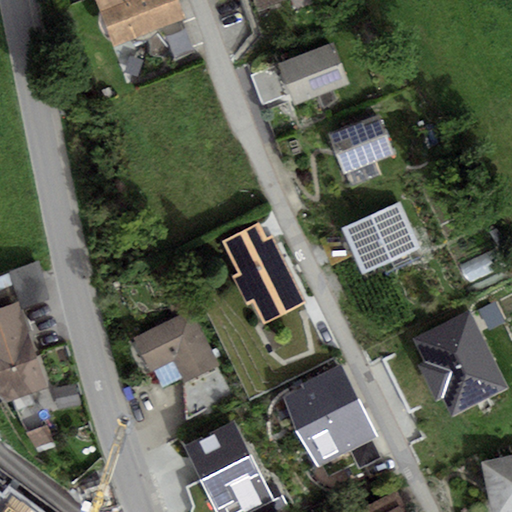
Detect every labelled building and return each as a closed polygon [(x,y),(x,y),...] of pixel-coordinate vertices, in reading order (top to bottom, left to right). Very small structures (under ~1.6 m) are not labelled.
[(176,0),(95,0),(112,46),(151,33),(175,62),(194,52),(176,0)] [(255,0),(259,10),(286,0),(255,0)] [(333,42),(278,63),(294,105),(350,83),(333,42)] [(285,96),(274,67),(251,75),(262,105),(285,96)] [(290,101),(265,111),(287,169),(312,159),(290,101)] [(380,114),(329,133),(343,173),(395,155),(380,114)] [(400,202),(341,229),(353,255),(362,275),(421,248),(400,202)] [(259,222),(221,242),(238,273),(233,276),(248,305),(253,302),(264,324),(307,302),(271,235),(267,237),(259,222)] [(353,255),(341,229),(319,239),(332,266),(353,255)] [(9,272),(19,302),(22,309),(51,300),(39,262),(9,272)] [(19,302),(0,308),(0,397),(6,403),(49,388),(22,309),(19,302)] [(495,302),(479,310),(490,330),(506,322),(495,302)] [(194,310),(135,338),(150,370),(155,368),(164,387),(181,379),(184,384),(217,369),(221,367),(194,310)] [(470,310),(413,338),(416,343),(425,362),(419,364),(437,401),(443,398),(452,416),(508,389),(470,310)] [(425,362),(416,343),(382,360),(409,415),(437,401),(419,364),(425,362)] [(377,437),(342,364),(301,384),(303,387),(284,396),(317,465),(351,449),(360,467),(379,457),(370,440),(377,437)] [(217,369),(184,384),(186,420),(234,403),(217,369)] [(76,384),(53,389),(57,409),(80,405),(76,384)] [(233,421),(183,446),(216,511),(251,511),(276,500),(233,421)] [(47,425),(26,433),(36,449),(54,441),(47,425)] [(511,511),(511,455),(481,462),(490,511),(511,511)] [(358,511),(402,511),(401,510),(406,507),(397,491),(358,511)]
